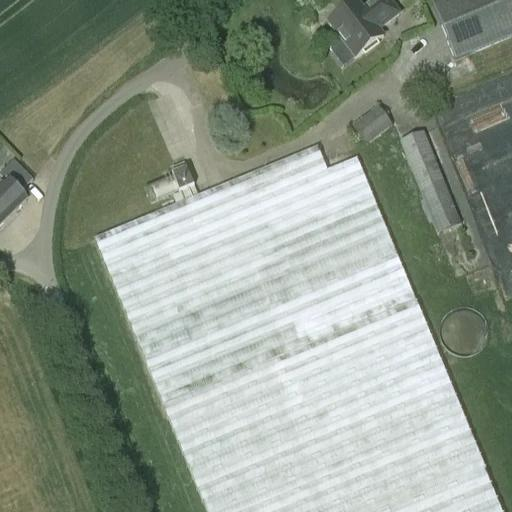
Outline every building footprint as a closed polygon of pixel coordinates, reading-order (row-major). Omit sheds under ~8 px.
[(376,47),(374,44),(381,39),(375,32),(396,16),(384,0),(374,0),(360,11),(353,3),(325,25),(353,61),(360,55),(362,58),(376,47)] [(511,0),(446,0),(433,6),(456,62),(511,38),(511,0)] [(376,110),(350,130),(364,149),(390,129),(376,110)] [(435,238),(460,228),(422,135),(398,145),(435,238)] [(315,152),(93,243),(203,511),(500,511),(355,163),(325,175),(315,152)] [(0,229),(28,203),(20,194),(32,182),(14,163),(0,176),(0,177),(4,182),(0,185),(0,229)] [(172,177),(180,195),(194,189),(186,172),(172,177)]
